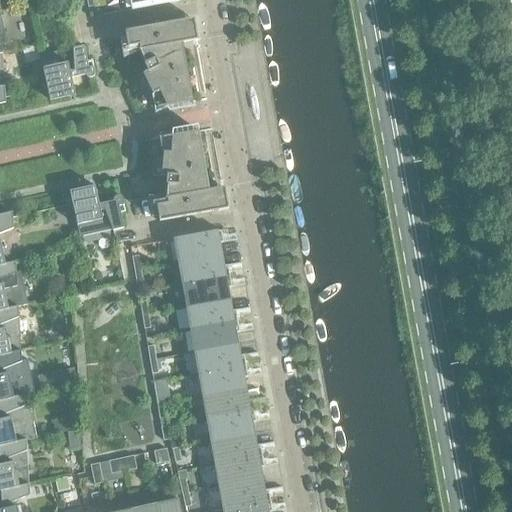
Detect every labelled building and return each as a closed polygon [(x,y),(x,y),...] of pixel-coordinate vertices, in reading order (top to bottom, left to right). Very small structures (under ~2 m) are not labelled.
[(131,0),(133,9),(179,1),(178,0),(131,0)] [(194,19),(125,31),(128,53),(139,51),(145,63),(144,64),(147,71),(143,74),(152,95),(159,92),(165,107),(192,102),(184,54),(178,55),(177,44),(197,41),(194,19)] [(94,73),(92,60),(87,61),(86,60),(83,46),(73,48),(74,72),(84,70),(85,75),(86,75),(86,76),(87,77),(88,78),(89,78),(90,78),(92,78),(93,77),(94,75),(94,74),(94,73)] [(65,79),(71,78),(67,62),(58,65),(57,52),(39,55),(47,89),(50,100),(69,96),(65,79)] [(166,198),(155,200),(159,222),(228,209),(224,188),(203,191),(201,181),(206,180),(198,131),(170,136),(170,138),(172,137),(170,153),(163,153),(161,176),(166,176),(165,184),(166,198)] [(114,206),(104,208),(102,203),(99,204),(93,205),(89,188),(70,193),(79,237),(112,230),(112,231),(123,228),(120,213),(125,212),(122,199),(122,198),(121,197),(120,196),(119,196),(116,196),(114,197),(114,198),(113,200),(113,201),(114,206)] [(0,265),(5,264),(0,241),(0,233),(13,229),(12,217),(0,220),(0,265)] [(174,239),(178,263),(220,255),(218,243),(223,243),(221,231),(174,239)] [(220,255),(178,263),(182,285),(229,276),(227,266),(222,266),(220,255)] [(138,256),(132,257),(134,270),(140,270),(138,256)] [(0,310),(8,309),(8,308),(18,306),(27,304),(20,272),(16,273),(15,262),(5,264),(0,265),(0,310)] [(143,283),(140,270),(134,270),(136,284),(143,283)] [(187,307),(228,300),(226,288),(231,287),(229,276),(182,285),(187,307)] [(191,330),(237,321),(235,310),(230,311),(228,300),(187,307),(191,330)] [(142,316),(148,314),(146,301),(139,302),(142,316)] [(69,302),(61,303),(64,315),(72,313),(69,302)] [(0,355),(10,353),(20,351),(18,306),(8,308),(8,309),(0,310),(0,355)] [(148,314),(142,316),(144,329),(150,328),(148,314)] [(237,321),(191,330),(195,352),(236,345),(234,333),(239,332),(237,321)] [(236,345),(195,352),(199,375),(245,366),(243,355),(238,356),(236,345)] [(149,360),(156,359),(153,346),(147,347),(149,360)] [(0,400),(13,398),(13,397),(23,395),(20,351),(10,353),(0,355),(0,400)] [(158,373),(156,359),(149,360),(152,374),(158,373)] [(203,397),(244,390),(242,378),(247,377),(245,366),(199,375),(203,397)] [(74,368),(62,371),(66,385),(77,383),(74,368)] [(207,419),(253,411),(251,400),(246,401),(244,390),(203,397),(207,419)] [(155,392),(157,405),(163,404),(163,401),(166,400),(165,392),(161,393),(161,391),(155,392)] [(0,446),(3,445),(16,442),(26,440),(35,438),(28,406),(24,406),(23,395),(13,397),(13,398),(0,400),(0,402),(1,419),(0,419),(0,446)] [(159,419),(165,418),(163,404),(157,405),(159,419)] [(211,442),(252,434),(250,423),(255,422),(253,411),(207,419),(211,442)] [(55,434),(80,429),(77,416),(53,421),(55,434)] [(163,441),(169,440),(167,426),(161,427),(163,441)] [(81,448),(79,431),(67,432),(69,449),(81,448)] [(215,464),(261,456),(259,445),(254,446),(252,434),(211,442),(215,464)] [(18,486),(29,484),(26,440),(16,442),(3,445),(0,446),(0,491),(2,491),(5,490),(5,489),(19,486),(18,486)] [(175,463),(181,461),(178,447),(172,449),(175,463)] [(156,464),(169,462),(166,449),(153,451),(156,464)] [(133,456),(121,458),(124,471),(136,469),(133,456)] [(219,487),(260,479),(258,468),(263,467),(261,456),(215,464),(219,487)] [(124,471),(121,458),(108,461),(111,474),(124,471)] [(94,485),(103,483),(99,463),(90,465),(94,485)] [(57,492),(70,490),(67,477),(54,480),(57,492)] [(182,494),(188,492),(185,479),(179,480),(182,494)] [(223,509),(270,501),(268,490),(262,491),(260,479),(219,487),(223,509)] [(29,495),(29,484),(18,486),(19,486),(5,489),(5,490),(2,491),(2,509),(0,509),(0,511),(17,511),(16,506),(6,508),(6,504),(29,495)] [(191,506),(188,492),(182,494),(185,507),(191,506)] [(179,511),(177,500),(154,505),(155,511),(179,511)] [(269,511),(272,511),(270,501),(223,509),(223,511),(269,511)]
